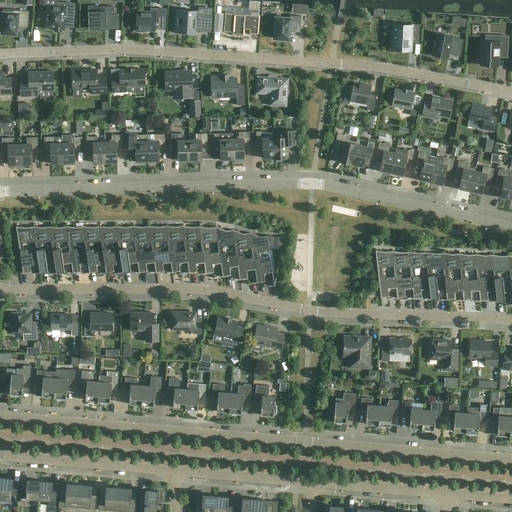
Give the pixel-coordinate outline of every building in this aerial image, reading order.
[(47,6),(47,13),(45,13),(44,20),(46,21),(46,28),(55,28),(55,30),(62,31),(62,29),(64,29),(64,27),(73,28),(75,4),(56,2),(56,6),(47,6)] [(103,6),(88,7),(88,16),(89,28),(91,28),(91,30),(105,29),(105,27),(119,26),(119,15),(114,15),(113,6),(103,7),(103,6)] [(151,12),(137,12),(137,22),(135,22),(134,31),(146,32),(146,30),(154,31),(154,29),(164,29),(165,9),(151,8),(151,12)] [(29,11),(3,9),(1,33),(17,34),(17,26),(28,27),(29,11)] [(175,16),(174,24),(176,24),(176,32),(194,33),(194,31),(211,32),(212,15),(198,14),(198,11),(178,10),(177,16),(175,16)] [(248,35),(251,35),(251,33),(256,34),(256,36),(259,36),(261,15),(259,14),(249,14),(249,16),(247,15),(247,14),(226,12),(223,12),(222,33),(231,34),(231,36),(245,37),(246,29),(248,29),(248,35)] [(300,32),(301,16),(290,15),(290,18),(275,17),(274,38),(289,40),(290,32),(300,32)] [(455,16),(454,20),(466,24),(468,17),(461,16),(461,17),(455,16)] [(419,43),(420,24),(411,24),(411,26),(394,25),(392,49),(410,50),(411,42),(419,43)] [(436,33),(431,55),(448,58),(449,54),(460,56),(463,40),(452,37),(436,33)] [(498,42),(482,41),(481,54),(479,54),(478,62),(481,62),(481,65),(497,66),(498,50),(507,51),(508,36),(498,36),(498,42)] [(81,70),(72,71),(72,89),(90,88),(90,93),(107,93),(106,78),(97,78),(97,69),(89,70),(88,71),(82,71),(81,70)] [(112,79),(112,92),(126,92),(126,87),(145,86),(145,69),(119,70),(120,78),(112,79)] [(54,90),(53,71),(28,72),(29,81),(20,82),(21,96),(38,96),(38,90),(54,90)] [(187,71),(182,71),(181,72),(179,72),(180,74),(166,75),(166,77),(162,81),(166,85),(166,87),(174,87),(174,97),(191,97),(191,88),(191,72),(188,72),(187,71)] [(0,94),(11,94),(11,78),(4,78),(3,73),(0,73),(0,94)] [(228,75),(221,75),(221,76),(211,76),(212,97),(237,96),(237,105),(245,105),(244,85),(237,85),(236,78),(229,78),(228,75)] [(269,78),(258,78),(257,92),(271,93),(270,104),(285,105),(287,80),(276,79),(269,78)] [(346,86),(344,96),(351,97),(350,101),(367,105),(366,110),(374,111),(376,96),(376,97),(370,96),(371,85),(353,82),(352,87),(346,86)] [(416,116),(418,104),(412,103),(414,93),(395,90),(392,105),(411,109),(409,115),(416,116)] [(439,97),(433,96),(431,103),(424,102),(422,116),(435,118),(435,115),(449,117),(452,100),(439,98),(439,97)] [(199,101),(190,102),(190,115),(200,115),(199,101)] [(29,102),(18,103),(18,113),(30,113),(29,102)] [(491,108),(472,104),(469,119),(483,122),(482,129),(494,131),(497,119),(490,117),(491,108)] [(377,116),(370,115),(368,127),(375,129),(377,116)] [(69,127),(71,119),(59,116),(58,124),(69,127)] [(274,132),(275,158),(288,157),(288,151),(286,151),(286,145),(294,145),(294,130),(281,131),(281,132),(274,132)] [(263,158),(275,158),(274,132),(267,133),(267,131),(256,131),(256,146),(263,146),(263,158)] [(239,136),(232,137),(232,159),(244,159),(244,146),(250,146),(250,132),(238,132),(239,136)] [(178,160),(190,160),(189,140),(189,138),(182,138),(182,133),(171,134),(172,148),(178,148),(178,160)] [(232,159),(232,137),(232,133),(214,133),(214,147),(220,147),(221,159),(232,159)] [(338,161),(351,164),(356,142),(349,140),(350,136),(337,133),(334,147),(342,149),(341,155),(339,155),(338,161)] [(136,160),(136,161),(147,161),(147,139),(147,134),(129,135),(129,160),(136,160)] [(159,148),(165,148),(165,134),(147,134),(147,139),(147,161),(159,161),(159,148)] [(207,134),(201,134),(196,134),(197,140),(189,140),(190,160),(202,160),(201,147),(208,147),(207,134)] [(105,140),(105,142),(105,162),(117,162),(117,150),(123,149),(123,135),(111,135),(111,140),(105,140)] [(63,163),(75,163),(74,151),(80,150),(80,137),(74,137),(74,136),(62,136),(62,137),(63,163)] [(93,162),(105,162),(105,142),(98,142),(98,136),(86,137),(87,150),(93,150),(93,162)] [(27,144),(20,145),(20,164),(32,164),(32,152),(38,152),(38,137),(27,137),(27,144)] [(62,137),(55,137),(44,137),(44,151),(51,151),(51,164),(63,163),(62,137)] [(8,152),(9,165),(20,164),(20,145),(20,141),(13,142),(13,138),(2,138),(2,153),(8,152)] [(356,142),(351,164),(362,166),(363,164),(369,166),(374,142),(368,141),(357,138),(356,142)] [(379,142),(376,157),(382,158),(379,170),(391,173),(395,153),(388,152),(390,145),(379,142)] [(405,163),(411,165),(414,151),(403,149),(403,150),(396,148),(395,153),(391,173),(402,175),(405,163)] [(419,179),(431,182),(436,157),(429,156),(430,154),(419,152),(416,166),(422,167),(419,179)] [(437,155),(436,157),(431,182),(442,184),(445,172),(451,174),(454,159),(437,155)] [(475,169),(469,167),(470,163),(459,161),(455,175),(462,176),(459,188),(470,191),(475,171),(475,169)] [(475,171),(470,191),(482,193),(485,181),(491,183),(494,169),(483,166),(481,173),(475,171)] [(500,197),(511,199),(511,197),(511,172),(509,172),(510,171),(498,169),(496,184),(502,185),(500,197)] [(31,274),(40,273),(37,252),(28,253),(27,250),(25,249),(23,249),(22,243),(35,241),(33,226),(26,227),(17,226),(16,227),(23,273),(31,272),(30,264),(38,263),(39,273),(31,274)] [(57,273),(53,251),(45,253),(45,248),(40,249),(39,243),(52,241),(50,226),(43,227),(33,226),(35,241),(37,252),(40,273),(48,272),(47,264),(55,263),(56,272),(48,274),(57,273)] [(52,241),(53,251),(57,273),(64,272),(63,264),(71,263),(73,272),(64,274),(73,273),(70,251),(62,253),(61,248),(56,249),(55,242),(68,241),(66,226),(59,227),(50,226),(52,241)] [(66,226),(68,241),(70,251),(73,273),(81,272),(80,264),(88,263),(89,272),(81,274),(90,273),(86,251),(78,252),(78,248),(73,249),(72,242),(85,240),(83,226),(76,227),(67,226),(66,226)] [(85,240),(86,251),(90,273),(97,272),(96,264),(104,263),(106,272),(97,273),(97,274),(106,273),(103,251),(94,253),(93,250),(91,249),(89,249),(88,242),(101,240),(99,226),(93,227),(83,226),(85,240)] [(99,226),(101,240),(103,251),(106,273),(114,272),(113,264),(121,263),(122,272),(114,273),(114,274),(123,273),(120,251),(111,252),(110,250),(108,249),(106,248),(105,242),(118,240),(116,226),(109,227),(100,226),(99,226)] [(118,240),(120,251),(123,273),(131,271),(129,264),(137,263),(139,272),(131,273),(131,274),(139,273),(136,251),(128,252),(127,248),(123,248),(122,242),(134,240),(132,226),(126,227),(116,226),(118,240)] [(132,226),(134,240),(136,251),(139,273),(147,271),(146,264),(154,263),(155,272),(147,273),(147,274),(156,272),(153,251),(145,252),(144,248),(139,249),(138,242),(151,240),(149,226),(142,227),(133,226),(132,226)] [(149,226),(151,240),(153,251),(156,272),(164,271),(163,264),(171,262),(172,272),(164,273),(164,274),(173,272),(169,251),(161,252),(161,248),(156,248),(155,242),(168,240),(165,226),(159,227),(149,226)] [(171,242),(184,240),(182,226),(175,227),(166,226),(165,226),(168,240),(169,251),(173,272),(180,271),(179,264),(187,262),(189,272),(180,274),(189,273),(186,251),(178,252),(177,248),(172,248),(171,242)] [(184,240),(186,251),(189,273),(197,272),(196,264),(204,263),(205,273),(197,274),(197,275),(206,273),(202,251),(194,253),(193,250),(191,249),(189,249),(188,242),(201,240),(199,226),(192,227),(183,226),(182,226),(184,240)] [(199,226),(201,240),(202,251),(206,273),(214,272),(212,265),(220,263),(222,276),(214,277),(214,278),(223,276),(219,252),(211,253),(210,249),(206,250),(205,243),(218,241),(215,227),(209,228),(199,226)] [(231,281),(240,279),(236,255),(228,256),(227,252),(223,252),(222,246),(235,244),(232,230),(226,231),(216,227),(215,227),(218,241),(219,252),(223,276),(231,275),(229,268),(238,266),(239,279),(231,280),(231,281)] [(257,283),(253,258),(245,259),(245,254),(240,255),(239,249),(252,247),(250,233),(243,234),(233,230),(232,230),(235,244),(236,255),(240,279),(248,278),(247,271),(255,269),(257,282),(248,283),(248,284),(257,283)] [(250,233),(252,247),(253,258),(257,283),(265,281),(264,274),(272,272),(274,285),(265,286),(265,287),(274,286),(271,261),(263,262),(262,258),(257,259),(256,252),(269,250),(268,244),(282,246),(283,238),(267,236),(260,237),(250,233)] [(397,298),(395,276),(386,277),(385,275),(384,274),(381,274),(381,267),(394,265),(392,251),(386,252),(376,250),(375,250),(381,297),(389,296),(388,289),(396,288),(397,297),(389,298),(389,299),(397,298)] [(414,298),(412,277),(403,278),(402,274),(398,274),(397,267),(410,266),(409,252),(402,252),(393,251),(392,251),(394,265),(395,276),(397,298),(405,297),(404,289),(412,288),(413,298),(405,299),(414,298)] [(414,268),(427,267),(425,252),(419,253),(409,252),(410,266),(412,277),(414,298),(422,298),(421,290),(429,289),(430,298),(422,299),(422,300),(431,299),(428,275),(425,275),(425,278),(419,279),(419,275),(415,275),(414,268)] [(425,252),(427,267),(428,275),(431,299),(438,298),(437,291),(446,290),(447,299),(438,300),(438,301),(447,300),(445,278),(436,279),(436,275),(431,276),(431,269),(443,267),(442,253),(435,254),(426,252),(425,252)] [(464,300),(461,279),(452,280),(452,278),(450,277),(448,276),(447,269),(460,268),(459,253),(452,254),(442,253),(443,267),(445,278),(447,300),(455,299),(454,291),(462,290),(463,300),(455,301),(464,300)] [(480,301),(478,280),(469,281),(468,278),(467,277),(464,277),(463,270),(477,269),(475,254),(468,255),(459,253),(460,268),(461,279),(464,300),(471,299),(471,292),(479,291),(480,300),(471,301),(471,302),(480,301)] [(480,271),(493,269),(492,255),(485,255),(475,254),(477,269),(478,280),(480,301),(488,300),(487,292),(495,291),(496,301),(488,302),(497,301),(494,280),(486,281),(485,277),(481,278),(480,271)] [(492,255),(493,269),(494,280),(497,301),(505,301),(504,293),(511,292),(511,294),(511,304),(505,305),(505,306),(511,305),(511,290),(511,281),(502,282),(502,278),(498,278),(497,271),(510,270),(508,255),(502,256),(492,255)] [(84,322),(84,336),(96,336),(96,330),(112,330),(112,313),(100,313),(100,312),(90,313),(90,322),(84,322)] [(130,313),(130,331),(145,331),(145,342),(158,342),(158,324),(151,324),(151,312),(151,313),(138,313),(138,312),(132,312),(132,313),(130,313)] [(12,313),(12,321),(13,321),(13,333),(23,333),(23,340),(38,340),(38,326),(32,326),(32,314),(22,314),(22,313),(12,313)] [(171,321),(171,329),(181,329),(191,329),(191,334),(201,334),(202,321),(195,321),(195,313),(172,313),(172,321),(171,321)] [(72,315),(51,315),(51,329),(71,329),(71,335),(78,335),(78,322),(72,322),(72,315)] [(223,345),(227,346),(239,348),(243,328),(237,327),(238,322),(218,317),(214,334),(223,336),(221,342),(223,345)] [(257,325),(254,342),(262,344),(261,345),(281,349),(284,334),(276,333),(277,328),(270,326),(270,327),(257,325)] [(344,336),(343,356),(353,357),(353,367),(369,368),(370,340),(356,339),(356,337),(344,336)] [(382,349),(381,361),(389,361),(390,354),(411,355),(411,339),(390,338),(390,349),(382,349)] [(432,348),(429,348),(429,359),(444,360),(443,370),(457,370),(458,355),(458,349),(451,348),(451,340),(432,340),(432,348)] [(485,365),(497,365),(498,353),(490,352),(491,342),(470,341),(470,357),(485,358),(485,365)] [(35,351),(25,350),(25,359),(35,359),(35,351)] [(511,351),(511,355),(505,354),(503,369),(510,370),(511,365),(511,351)] [(30,383),(31,366),(24,365),(24,369),(17,368),(16,375),(11,374),(6,374),(5,383),(9,384),(8,391),(10,391),(9,394),(22,395),(23,382),(30,383)] [(54,398),(66,399),(67,386),(74,387),(76,370),(68,369),(68,371),(56,370),(55,378),(54,398)] [(49,371),(44,371),(37,370),(36,383),(42,384),(41,397),(54,398),(55,378),(48,377),(49,371)] [(94,371),(82,370),(80,387),(86,388),(85,400),(98,401),(99,382),(93,381),(94,371)] [(106,382),(99,382),(98,401),(110,402),(111,390),(117,390),(119,372),(107,371),(106,382)] [(143,386),(141,405),(154,406),(155,394),(161,394),(162,377),(151,376),(150,386),(143,386)] [(143,386),(136,385),(137,378),(125,377),(124,391),(130,391),(129,404),(141,405),(143,386)] [(176,378),(169,377),(168,395),(174,395),(173,408),(185,409),(187,389),(180,389),(179,380),(175,380),(176,378)] [(187,389),(185,409),(197,410),(199,397),(205,398),(206,384),(196,383),(194,390),(187,389)] [(223,384),(213,384),(212,398),(218,399),(217,411),(229,412),(231,393),(225,392),(225,390),(223,384)] [(231,393),(229,412),(241,413),(242,401),(250,402),(252,384),(244,384),(244,385),(238,385),(238,394),(231,393)] [(269,386),(256,385),(254,402),(262,403),(261,415),(273,416),(273,414),(276,414),(276,406),(274,406),(275,397),(269,396),(269,386)] [(355,411),(356,393),(343,392),(343,398),(336,398),(334,411),(333,411),(332,419),(334,419),(334,421),(346,422),(347,410),(355,411)] [(371,398),(361,397),(360,411),(366,411),(365,424),(378,425),(379,406),(372,405),(371,398)] [(386,406),(379,406),(378,425),(390,426),(391,414),(397,414),(398,401),(389,400),(386,406)] [(443,401),(436,400),(436,402),(431,401),(430,410),(423,409),(422,429),(434,430),(435,417),(441,418),(443,401)] [(412,402),(405,401),(404,415),(410,415),(409,428),(422,429),(423,409),(412,408),(412,402)] [(475,403),(474,414),(467,413),(465,432),(478,433),(479,421),(485,422),(486,404),(475,403)] [(459,406),(449,405),(448,418),(454,419),(453,431),(465,432),(467,413),(460,412),(459,406)] [(511,417),(504,416),(505,408),(493,407),(492,422),(498,423),(497,435),(509,436),(511,417)] [(0,478),(0,480),(0,501),(11,502),(11,496),(17,496),(18,484),(12,484),(13,479),(0,478)] [(26,499),(38,500),(40,481),(27,480),(27,485),(21,484),(20,496),(26,497),(26,499)] [(52,482),(40,481),(38,500),(50,501),(50,505),(48,505),(47,511),(55,511),(56,505),(55,505),(55,501),(57,501),(58,488),(52,487),(52,482)] [(77,508),(79,484),(67,483),(66,488),(60,488),(59,507),(77,508)] [(79,484),(77,508),(96,510),(97,491),(91,490),(92,485),(79,484)] [(116,511),(119,488),(106,487),(106,492),(100,491),(98,510),(116,511)] [(131,489),(119,488),(116,511),(122,511),(135,511),(137,494),(131,494),(131,489)] [(139,494),(137,511),(156,511),(158,500),(163,501),(164,492),(158,491),(146,490),(145,495),(139,494)] [(214,511),(215,496),(203,495),(203,500),(196,499),(195,511),(214,511)] [(215,496),(214,511),(232,511),(234,502),(227,502),(228,497),(215,496)] [(253,511),(255,499),(242,498),(242,503),(236,503),(235,511),(253,511)] [(255,499),(253,511),(272,511),(273,506),(267,505),(267,500),(255,499)]
